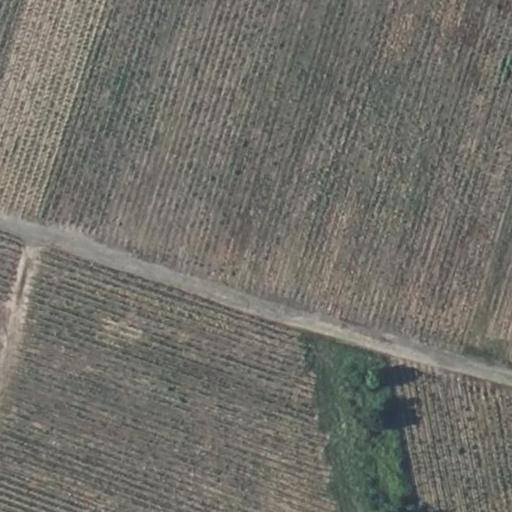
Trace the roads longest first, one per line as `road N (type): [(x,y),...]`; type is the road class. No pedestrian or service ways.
road 1 (track): [(511,374),(0,221)]
road 2 (track): [(0,365),(35,233)]
